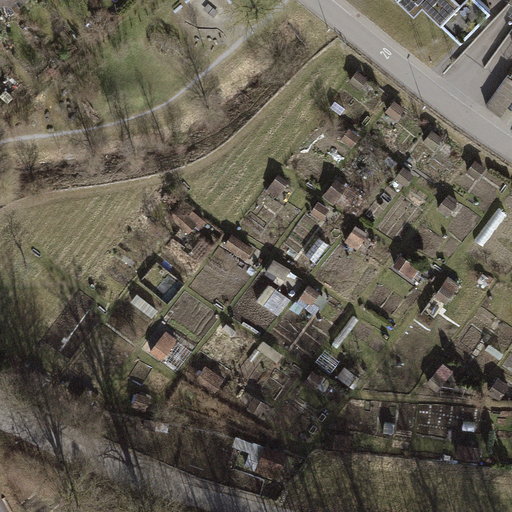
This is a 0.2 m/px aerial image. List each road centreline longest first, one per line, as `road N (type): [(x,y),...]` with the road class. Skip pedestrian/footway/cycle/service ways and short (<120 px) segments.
road 1 (unclassified): [(0,414),(111,469),(254,511)]
road 2 (residential): [(511,151),(314,0)]
